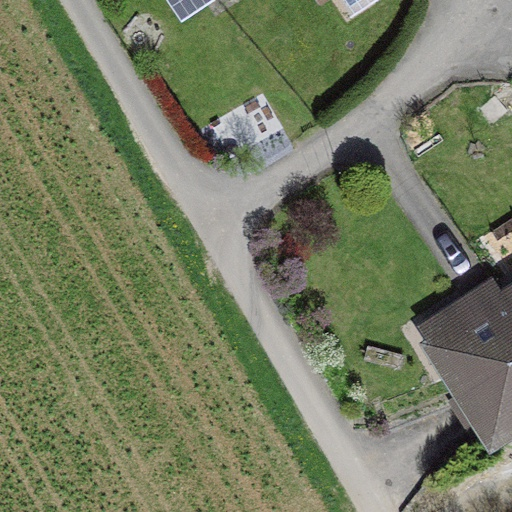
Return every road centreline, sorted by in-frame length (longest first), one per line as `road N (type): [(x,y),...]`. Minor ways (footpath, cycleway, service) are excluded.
road 1 (track): [(71,0),(376,511)]
road 2 (unknown): [(304,157),(444,58),(490,0)]
